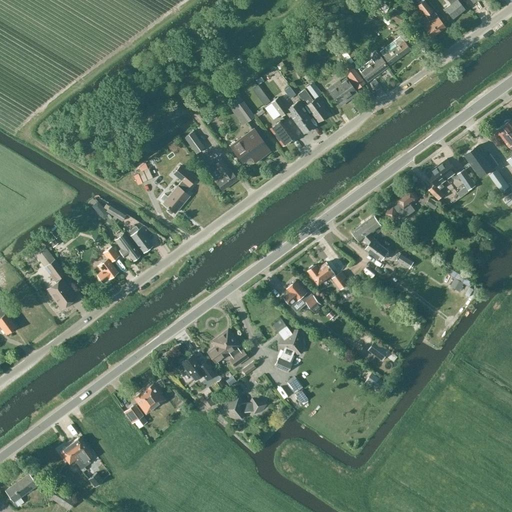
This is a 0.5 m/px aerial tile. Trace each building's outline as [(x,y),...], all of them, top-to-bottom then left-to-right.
[(386,0),(383,0),(381,5),(390,9),(393,3),(386,0)] [(418,4),(416,5),(423,14),(423,13),(426,16),(438,32),(444,27),(437,16),(424,0),(420,0),(418,2),(418,4)] [(453,0),(444,7),(451,16),(452,18),(464,9),(456,0),(453,0)] [(392,10),(388,17),(400,24),(404,16),(392,10)] [(424,17),(420,20),(424,25),(423,26),(431,38),(438,32),(426,16),(424,17)] [(402,27),(396,32),(404,42),(410,37),(402,27)] [(399,37),(380,51),(390,64),(409,50),(399,37)] [(358,69),(359,71),(367,81),(387,66),(379,56),(372,61),(371,59),(358,69)] [(359,57),(353,61),(356,66),(362,61),(359,57)] [(350,64),(343,69),(357,89),(365,83),(350,64)] [(337,84),(328,92),(341,108),(348,103),(346,100),(356,92),(346,80),(339,86),(337,84)] [(311,83),(305,88),(313,99),(320,94),(311,83)] [(263,84),(260,86),(265,94),(269,91),(263,84)] [(288,86),(283,90),(289,98),(294,94),(288,86)] [(318,122),(327,115),(315,98),(313,100),(304,89),(297,94),(306,105),(318,122)] [(281,116),(288,111),(278,97),(264,107),(273,120),(280,115),(281,116)] [(292,114),(290,115),(303,133),(313,126),(305,114),(307,113),(297,100),(287,108),(292,114)] [(246,123),(254,117),(245,103),(237,109),(246,123)] [(262,109),(254,114),(257,117),(264,112),(262,109)] [(511,121),(510,118),(496,130),(509,146),(511,148),(511,147),(511,121)] [(288,143),(292,138),(279,120),(269,128),(283,146),(284,146),(285,146),(288,144),(288,143)] [(261,157),(262,158),(270,152),(253,128),(230,145),(241,161),(250,154),(255,161),(261,157)] [(196,153),(204,147),(193,130),(184,137),(196,153)] [(467,153),(465,154),(480,176),(497,164),(491,156),(488,159),(486,156),(478,145),(472,150),(468,150),(467,153)] [(207,169),(213,178),(222,190),(237,179),(222,158),(207,169)] [(446,158),(437,166),(446,178),(456,171),(446,158)] [(168,208),(168,207),(175,213),(189,196),(185,192),(196,179),(180,166),(174,173),(182,180),(178,186),(168,197),(165,194),(160,199),(164,202),(163,203),(167,206),(167,207),(168,208)] [(427,173),(435,183),(436,186),(441,182),(446,178),(437,166),(427,173)] [(142,182),(152,178),(148,168),(138,173),(142,182)] [(463,168),(457,173),(468,189),(475,184),(463,168)] [(497,170),(490,175),(502,192),(509,186),(497,170)] [(436,186),(435,183),(428,189),(437,199),(443,194),(439,189),(443,186),(441,182),(436,186)] [(402,220),(415,210),(410,203),(418,198),(411,187),(396,198),(401,205),(395,210),(393,207),(386,213),(393,223),(400,218),(402,220)] [(430,198),(426,203),(437,211),(441,205),(430,198)] [(109,205),(106,211),(122,221),(126,215),(109,205)] [(378,242),(379,242),(371,234),(376,231),(378,233),(384,228),(383,226),(375,214),(352,231),(359,243),(364,240),(369,244),(366,248),(382,260),(389,250),(378,242)] [(128,231),(130,235),(143,252),(152,245),(139,228),(138,229),(135,225),(128,231)] [(120,248),(119,249),(124,257),(128,254),(132,260),(139,255),(122,233),(114,239),(120,248)] [(110,262),(118,256),(111,246),(102,252),(106,258),(97,265),(101,271),(96,274),(102,282),(117,271),(110,262)] [(61,308),(75,297),(59,277),(64,273),(44,247),(34,254),(56,283),(47,289),(61,308)] [(401,253),(396,260),(410,268),(414,262),(401,253)] [(316,264),(308,270),(319,285),(336,273),(327,261),(319,267),(316,264)] [(460,275),(463,271),(454,264),(450,269),(460,275)] [(341,289),(350,283),(342,271),(332,278),(341,289)] [(292,306),(302,297),(303,297),(315,312),(323,305),(311,290),(308,292),(297,279),(286,288),(290,292),(284,297),(292,306)] [(0,316),(0,317),(0,316),(0,326),(5,334),(15,326),(6,312),(5,313),(3,311),(6,308),(0,299),(0,316)] [(292,354),(303,347),(302,336),(290,331),(281,319),(273,326),(282,337),(281,338),(283,350),(279,358),(278,358),(274,366),(287,371),(291,363),(289,362),(292,354)] [(216,361),(229,352),(232,357),(229,359),(234,366),(248,357),(243,350),(240,351),(237,347),(239,345),(228,329),(211,340),(215,346),(209,350),(216,361)] [(259,333),(254,337),(257,341),(262,337),(259,333)] [(384,359),(390,351),(375,340),(369,349),(384,359)] [(194,379),(202,373),(206,379),(216,372),(207,359),(201,364),(193,353),(181,362),(186,370),(187,369),(194,379)] [(251,361),(241,369),(245,374),(255,367),(251,361)] [(160,378),(153,383),(161,393),(163,391),(168,388),(160,378)] [(293,393),(298,390),(290,378),(285,382),(293,393)] [(220,379),(216,382),(220,387),(224,384),(220,379)] [(287,395),(291,391),(284,382),(280,386),(287,395)] [(141,408),(148,402),(154,398),(160,393),(161,393),(153,383),(133,397),(141,408)] [(255,411),(258,411),(263,407),(263,401),(257,398),(251,402),(243,403),(243,400),(231,395),(222,402),(224,414),(233,419),(244,411),(252,410),(255,411)] [(209,396),(203,401),(207,407),(213,402),(209,396)] [(158,404),(154,398),(148,402),(153,409),(158,404)] [(134,405),(126,410),(134,422),(142,416),(134,405)] [(89,449),(80,436),(70,443),(79,457),(86,466),(91,462),(84,453),(89,449)] [(79,457),(70,443),(60,450),(69,464),(74,460),(81,470),(86,466),(79,457)] [(96,472),(88,478),(95,486),(102,480),(96,472)] [(29,473),(5,490),(14,503),(38,485),(29,473)] [(103,491),(108,498),(109,498),(115,492),(110,486),(103,491)] [(70,508),(75,500),(55,487),(50,495),(70,508)]
